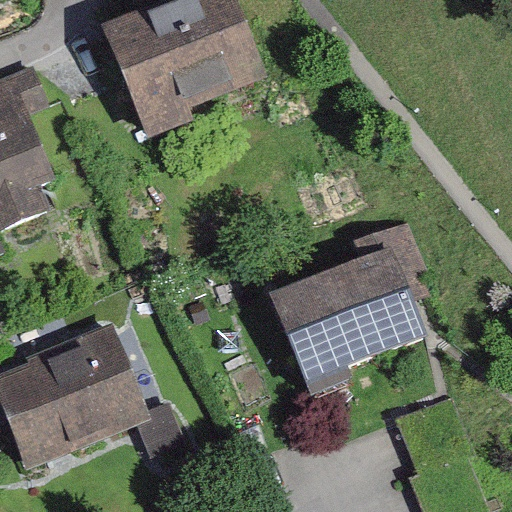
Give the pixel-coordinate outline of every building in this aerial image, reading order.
[(291,88),(254,0),(207,0),(111,40),(154,145),(291,88)] [(88,177),(41,73),(0,91),(0,258),(65,228),(50,194),(88,177)] [(459,354),(405,229),(354,250),(366,276),(268,318),(312,418),(459,354)] [(132,338),(2,391),(37,477),(146,434),(159,466),(197,450),(179,406),(162,412),(132,338)] [(495,511),(451,399),(395,421),(418,480),(409,484),(419,511),(495,511)]
